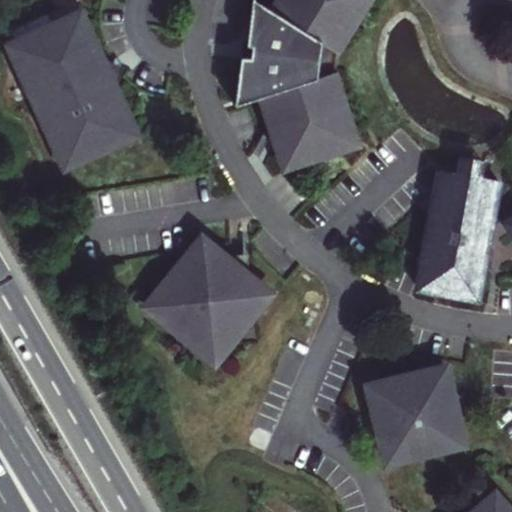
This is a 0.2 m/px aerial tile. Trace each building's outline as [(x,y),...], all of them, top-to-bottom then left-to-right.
[(317,87),(312,80),(316,79),(321,41),(314,37),(322,33),(328,32),(333,31),(339,32),(346,33),(366,0),(278,0),(272,11),(253,0),(251,0),(246,45),(251,47),(250,57),(240,57),(234,105),(261,96),(269,121),(276,142),(284,167),(355,144),(340,96),(330,95),(323,91),(317,87)] [(79,14),(11,45),(66,164),(134,133),(79,14)] [(330,95),(340,96),(333,74),(335,50),(346,33),(339,32),(333,31),(328,32),(322,33),(314,37),(321,41),(316,79),(312,80),(317,87),(323,91),(330,95)] [(251,47),(246,45),(240,57),(250,57),(251,47)] [(456,171),(483,177),(486,159),(459,154),(456,171)] [(419,287),(478,298),(499,180),(483,177),(456,171),(441,169),(419,287)] [(202,237),(146,306),(215,361),(270,293),(250,276),(222,253),(202,237)] [(222,253),(250,276),(249,253),(222,253)] [(405,375),(368,383),(385,461),(462,443),(445,366),(405,375)] [(476,511),(511,511),(498,494),(476,511)]
